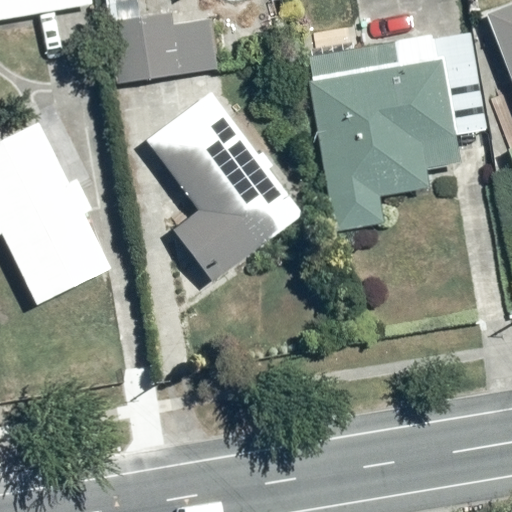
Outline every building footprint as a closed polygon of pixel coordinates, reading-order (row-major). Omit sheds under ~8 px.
[(0,0),(0,15),(86,6),(85,0),(0,0)] [(511,5),(485,16),(511,82),(511,5)] [(210,27),(109,30),(110,75),(211,72),(210,27)] [(305,63),(334,233),(382,225),(378,198),(429,189),(427,175),(466,168),(461,138),(487,134),(471,35),(305,63)] [(173,234),(213,288),(305,219),(213,96),(149,144),(201,213),(173,234)] [(0,238),(35,310),(113,273),(41,124),(0,144),(0,238)]
